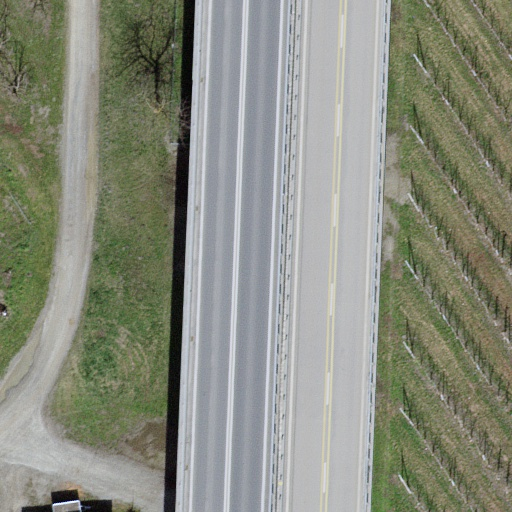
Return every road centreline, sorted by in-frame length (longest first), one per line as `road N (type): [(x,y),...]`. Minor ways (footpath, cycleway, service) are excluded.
road 1 (primary): [(323,511),(343,0)]
road 2 (primary): [(247,0),(228,511)]
road 3 (track): [(0,427),(52,345),(67,294),(85,0)]
road 4 (track): [(0,432),(25,453),(184,503)]
